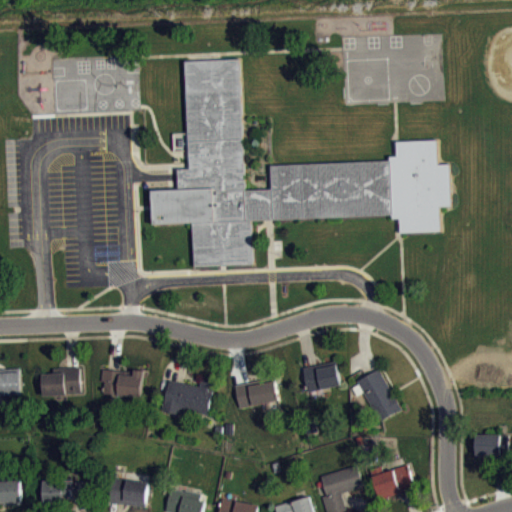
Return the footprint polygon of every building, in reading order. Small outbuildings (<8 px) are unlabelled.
[(398,139),(439,138),(440,162),(451,162),(453,204),(441,205),(442,229),(402,231),(401,217),(393,217),(393,213),(252,219),(254,262),(195,265),(194,220),(154,222),(153,188),(180,187),(179,167),(191,167),(187,59),(241,56),(246,188),(273,187),(272,164),(392,159),(392,155),(398,154),(398,139)] [(304,367),(309,391),(341,384),(337,360),(304,367)] [(44,373),(45,395),(65,393),(67,392),(81,391),(79,366),(54,367),(55,372),(44,373)] [(0,368),(0,403),(2,403),(2,394),(23,393),(21,368),(0,368)] [(104,393),(105,380),(102,380),(103,368),(135,371),(135,368),(144,369),(144,375),(143,377),(141,404),(110,400),(110,394),(104,393)] [(357,380),(359,383),(353,387),(358,395),(364,391),(381,419),(403,407),(380,368),(357,380)] [(235,384),(240,407),(280,399),(276,376),(235,384)] [(170,378),(162,409),(178,413),(180,407),(208,414),(216,382),(201,379),(200,385),(170,378)] [(511,434),(478,433),(477,456),(511,458),(511,434)] [(322,496),(327,511),(338,511),(348,509),(342,492),(365,485),(358,463),(322,475),(328,494),(322,496)] [(381,498),(417,487),(409,463),(386,471),(384,464),(371,469),(381,498)] [(148,482),(145,506),(109,500),(113,476),(148,482)] [(45,480),(46,501),(72,500),(72,498),(83,498),(83,500),(92,500),(91,481),(75,481),(74,478),(45,480)] [(0,480),(21,480),(22,502),(5,503),(0,502),(0,480)] [(202,511),(173,511),(166,510),(172,487),(186,491),(186,489),(207,493),(202,511)] [(276,505),(278,511),(316,511),(311,495),(276,505)] [(223,497),(220,511),(257,511),(259,504),(223,497)]
